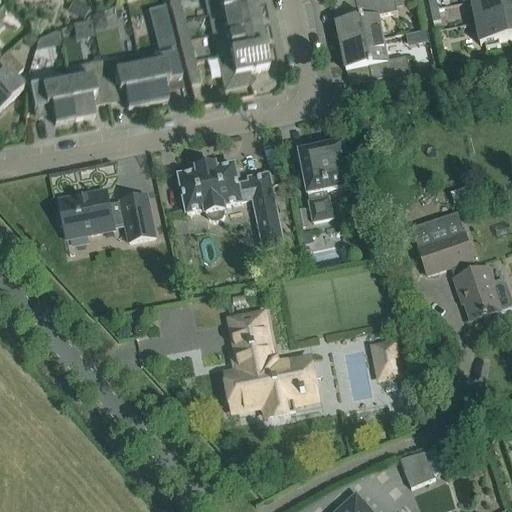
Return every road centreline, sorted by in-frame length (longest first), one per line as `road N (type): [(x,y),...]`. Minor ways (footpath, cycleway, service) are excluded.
road 1 (residential): [(290,0),(309,95),(296,112),(0,177)]
road 2 (unclassified): [(202,511),(0,286)]
